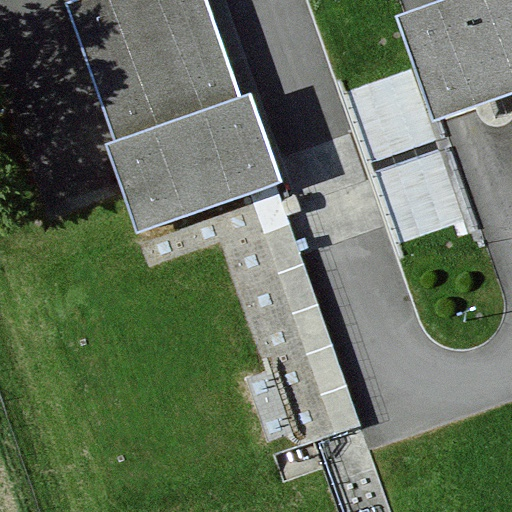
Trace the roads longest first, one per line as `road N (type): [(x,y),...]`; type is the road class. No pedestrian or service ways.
road 1 (unknown): [(245,0),(342,307),(376,348),(415,354),(511,325)]
road 2 (unknown): [(450,0),(511,185)]
